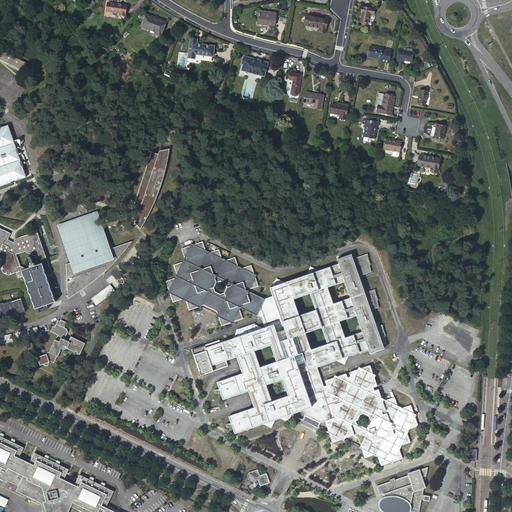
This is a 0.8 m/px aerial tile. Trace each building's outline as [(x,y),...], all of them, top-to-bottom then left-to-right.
[(88,9),(95,3),(92,0),(88,0),(84,4),(88,9)] [(127,6),(108,2),(107,10),(119,13),(119,15),(125,16),(127,6)] [(377,9),(364,6),(363,12),(364,13),(362,23),(370,24),(371,14),(376,15),(377,9)] [(277,14),(260,11),(258,24),(275,27),(277,14)] [(166,23),(146,15),(141,27),(154,33),(153,35),(160,37),(166,23)] [(328,19),(307,16),(306,25),(320,28),(319,32),(325,33),(328,19)] [(195,38),(189,36),(188,41),(187,40),(183,50),(184,51),(183,55),(188,57),(190,52),(207,58),(210,48),(194,43),(195,38)] [(370,46),(369,51),(371,51),(370,56),(380,57),(380,59),(379,60),(389,62),(391,50),(370,46)] [(396,62),(404,63),(404,60),(412,61),(413,55),(404,53),(404,52),(405,50),(398,50),(396,62)] [(368,57),(380,59),(380,57),(370,56),(371,51),(369,51),(368,57)] [(20,67),(23,61),(13,55),(9,62),(20,67)] [(263,77),(267,64),(244,58),(242,65),(244,66),(242,71),(263,77)] [(302,72),(292,69),(291,76),(294,77),(292,91),(299,92),(302,72)] [(210,88),(207,95),(218,99),(221,92),(210,88)] [(326,92),(307,89),(305,100),(316,101),(315,105),(323,106),(326,92)] [(429,91),(421,90),(419,103),(427,104),(429,91)] [(395,98),(384,96),(382,107),(378,106),(377,113),(392,115),(395,98)] [(337,105),(332,104),(331,114),(341,115),(340,119),(346,120),(349,107),(337,105)] [(380,122),(364,118),(363,123),(366,123),(364,137),(375,139),(378,125),(379,125),(380,122)] [(447,124),(437,122),(435,135),(444,137),(447,124)] [(0,265),(2,272),(8,275),(16,272),(18,278),(22,276),(29,279),(26,285),(34,309),(43,306),(42,303),(45,302),(46,305),(55,301),(49,284),(47,285),(46,282),(43,281),(42,278),(51,274),(36,231),(14,239),(13,242),(7,239),(10,233),(0,228),(0,185),(25,177),(21,166),(22,166),(20,161),(17,153),(18,153),(16,149),(22,147),(19,138),(14,139),(14,140),(12,140),(7,125),(0,127),(0,126),(0,265)] [(403,142),(388,139),(386,149),(395,151),(394,155),(395,156),(399,157),(400,156),(401,152),(403,142)] [(135,222),(140,228),(141,227),(141,226),(142,224),(143,222),(144,221),(146,218),(147,215),(148,213),(150,210),(151,207),(153,204),(154,201),(155,199),(155,198),(156,195),(157,194),(158,192),(159,189),(160,187),(160,184),(161,183),(161,181),(162,179),(163,177),(163,174),(164,172),(165,169),(165,168),(166,165),(166,163),(167,160),(167,158),(168,156),(168,153),(168,151),(169,149),(169,148),(162,149),(161,152),(158,151),(158,153),(151,151),(131,211),(138,213),(135,222)] [(440,157),(420,153),(418,164),(431,166),(430,169),(437,170),(440,157)] [(66,283),(67,299),(69,297),(71,296),(75,294),(77,292),(80,291),(82,289),(88,285),(91,283),(93,281),(95,279),(97,277),(99,276),(104,271),(106,270),(108,268),(110,266),(113,262),(116,259),(121,254),(124,251),(126,248),(128,245),(130,243),(132,241),(106,250),(95,219),(64,230),(75,260),(65,264),(66,278),(69,278),(70,281),(66,283)] [(182,299),(187,311),(202,306),(209,310),(214,312),(219,327),(241,319),(237,307),(239,306),(240,310),(255,316),(257,312),(260,313),(263,320),(265,327),(262,328),(253,324),(237,329),(233,338),(222,342),(206,347),(212,364),(228,359),(237,356),(243,373),(234,376),(218,381),(224,399),(239,394),(249,390),(254,407),(244,410),(229,416),(234,433),(250,428),(262,424),(271,428),(276,419),(279,418),(287,421),(293,410),(297,412),(304,410),(306,415),(312,418),(320,422),(325,421),(332,443),(349,437),(354,440),(359,442),(365,458),(375,455),(378,456),(381,466),(390,463),(392,464),(393,462),(403,459),(399,449),(401,445),(411,443),(407,433),(409,430),(419,426),(415,416),(416,413),(413,411),(410,404),(403,407),(397,405),(394,397),(387,399),(384,397),(380,394),(378,388),(374,389),(373,387),(377,386),(374,376),(375,373),(372,371),(370,364),(362,366),(359,365),(358,368),(349,371),(351,375),(347,376),(346,372),(338,375),(335,373),(333,377),(324,380),(326,385),(324,385),(320,375),(318,367),(322,365),(326,364),(330,363),(332,362),(334,361),(337,360),(344,364),(346,360),(348,356),(351,355),(361,351),(368,349),(362,332),(355,334),(353,334),(345,337),(344,333),(340,320),(344,319),(348,317),(356,315),(354,310),(354,308),(353,306),(350,298),(342,300),(340,301),(334,303),(331,296),(328,286),(333,285),(336,284),(341,282),(345,281),(343,277),(343,275),(342,274),(342,273),(339,263),(335,265),(331,266),(329,267),(324,268),(321,269),(311,265),(305,275),(304,275),(296,278),(295,278),(288,280),(276,276),(271,286),(274,295),(263,299),(248,293),(247,290),(257,287),(249,266),(237,270),(233,258),(220,262),(216,250),(205,254),(200,242),(179,250),(183,262),(171,266),(175,278),(163,282),(171,303),(182,299)] [(337,259),(339,263),(342,273),(342,274),(343,275),(343,277),(345,281),(350,298),(353,306),(354,308),(354,310),(356,315),(362,332),(364,337),(365,341),(368,349),(370,353),(372,352),(375,351),(384,348),(383,344),(386,343),(385,336),(382,324),(376,326),(371,310),(379,307),(377,301),(375,289),(365,292),(359,276),(371,271),(367,253),(354,258),(352,254),(337,259)] [(115,291),(110,284),(91,299),(96,305),(115,291)] [(0,315),(3,314),(4,316),(7,316),(6,315),(12,313),(13,314),(16,314),(15,312),(21,311),(21,312),(24,311),(20,298),(11,301),(11,300),(2,303),(2,302),(0,302),(0,315)] [(74,352),(77,351),(77,353),(80,355),(85,343),(71,336),(69,341),(64,339),(68,332),(67,329),(64,327),(66,322),(61,320),(60,321),(58,321),(56,325),(55,327),(53,326),(51,331),(58,335),(56,340),(55,340),(47,355),(46,354),(45,355),(42,356),(37,357),(38,360),(39,363),(40,365),(43,364),(47,366),(50,361),(54,363),(57,356),(58,357),(61,351),(60,349),(64,348),(65,349),(67,348),(74,352)] [(39,334),(37,327),(29,329),(31,337),(39,334)] [(26,338),(24,331),(16,332),(18,340),(26,338)] [(12,342),(10,334),(2,335),(4,343),(12,342)] [(71,393),(75,386),(70,383),(66,390),(71,393)] [(69,511),(72,506),(83,511),(84,511),(118,511),(115,511),(116,509),(109,505),(110,508),(106,506),(114,490),(104,485),(106,482),(102,481),(101,484),(93,480),(94,477),(91,475),(89,478),(80,473),(75,484),(72,489),(62,483),(64,478),(69,468),(59,463),(61,460),(57,459),(56,462),(48,458),(49,455),(46,453),(45,456),(35,451),(30,462),(27,467),(17,461),(19,456),(24,446),(14,442),(16,439),(12,437),(11,440),(3,436),(4,433),(1,431),(0,433),(0,477),(8,481),(8,479),(19,484),(16,490),(35,499),(41,501),(43,511),(69,511)] [(411,511),(414,511),(419,511),(422,500),(429,501),(430,496),(423,494),(424,488),(426,487),(423,477),(426,475),(428,467),(420,469),(408,473),(409,475),(395,479),(395,477),(389,479),(390,481),(377,486),(380,495),(383,494),(384,496),(390,495),(394,496),(398,496),(401,497),(405,499),(408,500),(410,503),(412,505),(412,507),(412,509),(411,511)] [(258,486),(267,483),(264,474),(258,476),(257,473),(256,469),(246,473),(250,482),(256,480),(258,486)] [(412,509),(412,507),(412,505),(410,503),(408,500),(405,499),(401,497),(398,496),(394,496),(390,495),(384,496),(383,497),(380,499),(379,502),(378,506),(379,509),(382,511),(383,511),(410,511),(411,511),(412,509)]
